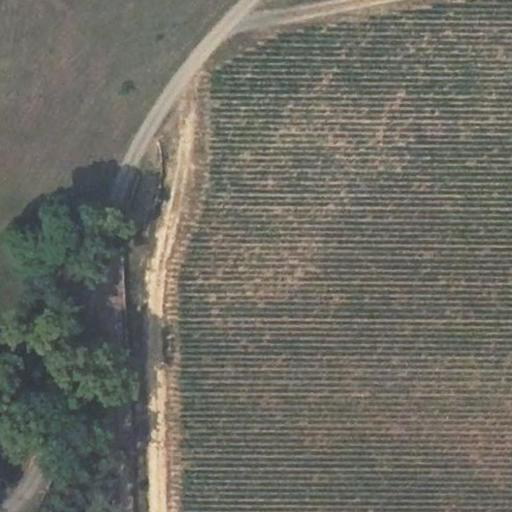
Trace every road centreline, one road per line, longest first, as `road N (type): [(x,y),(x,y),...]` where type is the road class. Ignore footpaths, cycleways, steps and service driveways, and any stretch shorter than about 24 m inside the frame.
road 1 (track): [(4,511),(55,437),(129,159),(184,71),(252,0)]
road 2 (track): [(184,71),(182,160),(153,287),(156,511)]
road 3 (track): [(226,26),(364,0)]
